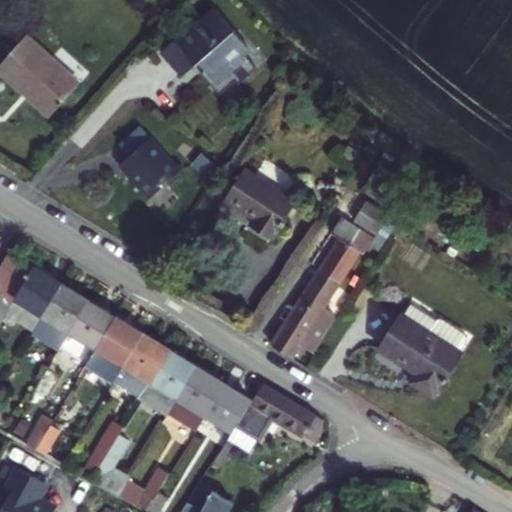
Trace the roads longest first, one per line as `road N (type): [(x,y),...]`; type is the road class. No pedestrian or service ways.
road 1 (residential): [(0,198),(322,395),(346,418),(362,455)]
road 2 (residential): [(362,455),(420,459),(507,511)]
